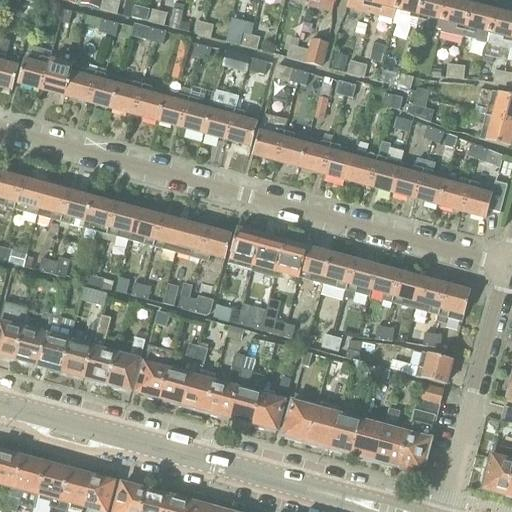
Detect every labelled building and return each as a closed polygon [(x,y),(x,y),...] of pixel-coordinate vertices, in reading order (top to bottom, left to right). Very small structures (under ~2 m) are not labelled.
[(2,0),(0,8),(8,10),(11,0),(2,0)] [(20,0),(11,0),(8,10),(18,13),(20,0)] [(82,0),(82,5),(98,9),(100,0),(82,0)] [(103,0),(100,11),(109,13),(112,0),(103,0)] [(112,0),(109,13),(117,15),(120,2),(112,0)] [(308,0),(309,1),(307,9),(332,15),(335,0),(308,0)] [(348,0),(347,9),(369,15),(373,0),(348,0)] [(373,0),(369,15),(393,21),(395,10),(397,0),(373,0)] [(393,21),(392,22),(416,28),(417,26),(419,18),(423,0),(397,0),(395,10),(393,21)] [(423,0),(419,18),(417,26),(439,32),(447,0),(445,0),(423,0)] [(447,0),(439,32),(440,32),(462,38),(470,6),(447,0)] [(470,6),(462,38),(486,44),(494,12),(470,6)] [(169,28),(179,31),(184,9),(174,7),(169,28)] [(51,21),(60,24),(64,11),(55,8),(51,21)] [(146,23),(155,25),(158,12),(150,10),(146,23)] [(64,11),(60,24),(69,26),(72,13),(64,11)] [(167,14),(158,12),(155,25),(164,28),(167,14)] [(511,16),(494,12),(486,44),(487,44),(509,50),(511,37),(511,16)] [(99,33),(108,36),(111,23),(87,17),(85,25),(100,29),(99,33)] [(193,35),(202,38),(205,24),(196,22),(193,35)] [(119,25),(111,23),(108,36),(116,38),(119,25)] [(205,24),(202,38),(210,40),(213,26),(205,24)] [(356,33),(365,36),(368,26),(358,24),(356,33)] [(131,38),(153,43),(157,31),(135,25),(134,29),(131,38)] [(123,26),(120,39),(130,42),(131,38),(134,29),(123,26)] [(167,33),(157,31),(153,43),(163,46),(167,33)] [(239,47),(248,49),(251,36),(243,34),(239,47)] [(260,38),(251,36),(248,49),(257,51),(260,38)] [(0,87),(13,91),(19,69),(21,62),(6,58),(10,43),(1,40),(0,44),(0,87)] [(309,51),(296,48),(293,61),(303,64),(304,63),(305,64),(322,68),(329,45),(312,40),(309,51)] [(191,45),(180,42),(171,78),(181,81),(191,45)] [(191,58),(200,60),(203,47),(194,45),(191,58)] [(385,47),(374,45),(370,60),(381,63),(385,47)] [(286,59),(293,61),(296,48),(289,46),(286,59)] [(203,47),(200,60),(208,62),(211,49),(203,47)] [(26,55),(18,85),(44,91),(52,62),(26,55)] [(238,70),(248,72),(251,60),(241,57),(238,70)] [(327,71),(346,75),(349,63),(331,58),(327,71)] [(268,64),(251,60),(248,72),(264,76),(268,64)] [(52,62),(44,91),(67,98),(75,68),(52,62)] [(351,62),(347,76),(356,78),(359,64),(351,62)] [(367,66),(359,64),(356,78),(364,80),(367,66)] [(446,79),(455,80),(456,66),(447,65),(446,79)] [(274,79),(289,83),(292,70),(277,66),(274,79)] [(465,67),(456,66),(455,80),(464,81),(465,67)] [(75,68),(67,98),(91,104),(99,75),(75,68)] [(289,83),(297,85),(301,72),(292,70),(289,83)] [(372,81),(378,83),(381,72),(375,70),(372,81)] [(301,72),(297,85),(306,88),(309,75),(301,72)] [(493,84),(501,86),(504,73),(496,72),(493,84)] [(511,75),(504,73),(501,86),(510,88),(511,78),(511,75)] [(392,87),(401,89),(405,76),(396,74),(392,87)] [(99,75),(91,104),(114,111),(122,81),(99,75)] [(413,78),(405,76),(401,89),(409,91),(413,78)] [(323,78),(320,90),(314,119),(323,121),(333,81),(323,78)] [(122,81),(114,111),(137,117),(145,87),(122,81)] [(335,95),(344,98),(348,85),(339,82),(335,95)] [(348,85),(344,98),(353,100),(356,87),(348,85)] [(145,87),(137,117),(159,123),(167,93),(145,87)] [(417,89),(415,97),(426,100),(428,101),(430,92),(417,89)] [(167,93),(159,123),(182,129),(190,99),(167,93)] [(486,116),(486,117),(511,123),(511,98),(492,93),(491,97),(486,116)] [(214,106),(206,135),(229,142),(237,112),(236,112),(239,100),(216,94),(213,106),(214,106)] [(391,110),(394,97),(386,95),(382,108),(391,110)] [(394,97),(391,110),(400,112),(403,99),(394,97)] [(426,100),(415,97),(410,117),(421,121),(423,110),(425,110),(428,101),(426,100)] [(190,99),(182,129),(206,135),(214,106),(213,106),(190,99)] [(237,112),(229,142),(251,148),(259,118),(237,112)] [(475,113),(472,123),(483,126),(479,140),(505,147),(509,148),(511,138),(511,123),(486,117),(486,116),(475,113)] [(397,119),(394,130),(409,134),(412,123),(397,119)] [(428,127),(423,140),(431,143),(436,131),(428,127)] [(259,134),(253,156),(278,163),(285,133),(276,131),(274,138),(259,134)] [(436,131),(431,143),(440,146),(445,134),(436,131)] [(285,133),(278,163),(301,169),(309,140),(285,133)] [(454,148),(455,148),(457,139),(448,136),(444,148),(453,151),(454,148)] [(309,140),(301,169),(324,176),(332,146),(309,140)] [(468,144),(459,141),(454,153),(463,157),(468,144)] [(379,159),(371,188),(393,194),(401,165),(404,154),(389,150),(390,147),(382,145),(378,158),(379,159)] [(468,158),(477,161),(480,148),(473,145),(468,158)] [(332,146),(324,176),(347,182),(355,152),(332,146)] [(500,171),(503,157),(480,148),(477,161),(500,171)] [(355,152),(347,182),(371,188),(379,159),(378,158),(377,158),(355,152)] [(401,165),(393,194),(416,201),(427,162),(418,160),(415,169),(401,165)] [(427,162),(416,201),(440,207),(447,178),(433,174),(436,165),(427,162)] [(511,171),(511,165),(504,163),(501,175),(510,177),(511,171)] [(0,175),(0,207),(13,211),(21,181),(0,175)] [(447,178),(440,207),(463,213),(470,184),(447,178)] [(21,181),(13,211),(36,217),(44,187),(21,181)] [(470,184),(463,213),(486,219),(488,211),(500,214),(507,186),(495,183),(493,190),(470,184)] [(44,187),(36,217),(59,223),(67,193),(44,187)] [(67,193),(59,223),(69,226),(71,218),(85,222),(91,200),(67,193)] [(85,222),(83,230),(96,233),(105,235),(113,206),(91,200),(85,222)] [(113,206),(105,235),(114,238),(128,242),(136,212),(113,206)] [(136,212),(128,242),(143,246),(152,248),(160,218),(136,212)] [(160,218),(152,248),(160,250),(175,254),(183,224),(160,218)] [(183,224),(175,254),(189,258),(198,260),(206,231),(183,224)] [(206,231),(198,260),(207,263),(209,255),(225,260),(231,238),(206,231)] [(237,231),(228,266),(252,272),(261,237),(237,231)] [(261,237),(252,272),(275,278),(276,273),(284,243),(261,237)] [(284,243),(276,273),(298,279),(306,249),(284,243)] [(12,251),(9,264),(24,268),(28,252),(13,248),(12,251)] [(12,251),(4,249),(1,262),(9,264),(12,251)] [(306,249),(298,279),(322,286),(330,256),(306,249)] [(330,256),(322,286),(345,292),(353,262),(330,256)] [(38,272),(48,275),(52,262),(42,259),(38,272)] [(48,275),(65,280),(70,262),(59,259),(58,264),(52,262),(48,275)] [(353,262),(345,292),(369,298),(371,291),(377,269),(353,262)] [(377,269),(371,291),(384,294),(382,302),(392,305),(400,275),(377,269)] [(400,275),(392,305),(415,311),(423,281),(400,275)] [(84,288),(91,290),(95,278),(87,276),(84,288)] [(95,278),(91,290),(111,295),(114,283),(95,278)] [(119,279),(116,293),(126,295),(126,296),(130,282),(119,279)] [(423,281),(415,311),(438,317),(439,317),(447,287),(423,281)] [(131,297),(139,299),(143,286),(134,284),(131,297)] [(177,309),(186,312),(190,299),(192,287),(183,285),(177,309)] [(143,286),(139,299),(148,301),(151,288),(143,286)] [(169,286),(164,305),(174,308),(179,289),(169,286)] [(438,317),(437,323),(446,325),(447,319),(462,324),(470,294),(447,287),(439,317),(438,317)] [(94,302),(96,292),(91,290),(85,289),(82,299),(94,302)] [(190,299),(186,312),(205,317),(209,315),(213,302),(198,297),(197,301),(190,299)] [(5,304),(0,320),(0,357),(2,358),(3,361),(10,363),(13,361),(15,361),(23,330),(29,310),(15,307),(5,304)] [(52,316),(38,367),(48,370),(49,373),(57,375),(59,373),(61,374),(70,343),(71,343),(74,331),(58,327),(63,309),(55,307),(52,316)] [(228,323),(236,325),(240,312),(232,310),(228,323)] [(240,312),(236,325),(246,328),(249,315),(240,312)] [(172,317),(157,313),(154,327),(169,331),(172,317)] [(23,330),(15,361),(17,362),(18,365),(26,367),(28,365),(38,367),(52,316),(43,314),(41,325),(39,324),(36,332),(36,334),(23,330)] [(101,320),(85,380),(95,383),(96,386),(103,388),(106,386),(108,386),(116,355),(103,352),(111,320),(102,317),(101,320)] [(70,343),(61,374),(64,374),(65,377),(72,379),(75,377),(85,380),(101,320),(97,319),(90,326),(86,338),(87,339),(85,346),(85,347),(71,343),(70,343)] [(275,336),(282,338),(286,325),(278,323),(275,336)] [(295,327),(286,325),(282,338),(292,340),(295,327)] [(230,327),(226,338),(241,342),(245,331),(230,327)] [(374,341),(383,342),(385,329),(376,327),(374,341)] [(385,329),(383,342),(392,343),(394,330),(385,329)] [(423,348),(432,348),(433,335),(424,334),(423,348)] [(321,348),(329,350),(334,338),(324,335),(321,348)] [(441,335),(433,335),(432,348),(440,349),(441,335)] [(342,340),(334,338),(329,350),(338,353),(342,340)] [(116,355),(108,386),(110,387),(111,390),(119,392),(121,390),(132,393),(146,342),(135,339),(130,359),(116,355)] [(168,369),(160,400),(162,401),(163,404),(170,406),(173,404),(183,407),(199,348),(188,345),(181,372),(168,369)] [(199,348),(183,407),(193,409),(194,412),(201,414),(204,412),(206,413),(215,382),(200,378),(208,350),(199,348)] [(148,349),(136,394),(146,397),(147,400),(155,402),(157,400),(160,400),(168,369),(171,356),(148,349)] [(347,350),(344,359),(357,363),(360,353),(347,350)] [(305,353),(302,367),(309,368),(312,355),(305,353)] [(422,354),(416,378),(445,386),(452,362),(422,354)] [(215,382),(206,413),(208,413),(209,417),(217,419),(219,416),(229,419),(242,371),(246,358),(235,355),(228,385),(227,385),(215,382)] [(350,377),(352,367),(343,365),(340,374),(350,377)] [(390,372),(375,368),(373,377),(388,380),(390,372)] [(242,371),(229,419),(239,422),(241,425),(248,427),(250,425),(253,426),(261,395),(248,391),(253,373),(242,371)] [(278,391),(287,394),(291,381),(282,379),(278,391)] [(421,384),(408,434),(399,469),(422,475),(431,440),(444,391),(421,384)] [(261,395),(253,426),(255,426),(256,429),(264,431),(266,429),(277,432),(285,401),(261,395)] [(339,416),(329,450),(340,453),(341,456),(347,457),(350,456),(352,457),(362,422),(350,418),(356,400),(345,397),(339,416)] [(292,403),(283,438),(293,441),(295,443),(301,445),(303,443),(306,444),(316,409),(292,403)] [(511,425),(511,409),(504,408),(500,422),(511,425)] [(316,409),(306,444),(309,445),(310,447),(317,449),(319,448),(329,450),(339,416),(330,413),(316,409)] [(385,428),(375,463),(385,466),(387,468),(393,470),(395,468),(399,469),(408,434),(395,431),(400,413),(389,410),(384,427),(385,428)] [(362,422),(352,457),(355,458),(356,460),(363,462),(365,460),(375,463),(385,428),(384,427),(362,422)] [(511,451),(494,447),(483,492),(493,495),(495,497),(501,499),(503,497),(506,498),(511,475),(511,451)] [(0,452),(0,486),(4,487),(2,496),(4,497),(1,509),(8,511),(23,459),(12,456),(10,453),(4,452),(2,453),(0,452)] [(23,459),(8,511),(11,511),(16,511),(18,507),(34,511),(38,496),(39,496),(47,465),(45,465),(46,463),(32,459),(31,461),(23,459)] [(47,465),(39,496),(40,497),(51,500),(49,509),(50,509),(48,511),(58,511),(59,511),(61,502),(70,472),(58,469),(57,466),(51,465),(49,466),(47,465)] [(70,472),(61,502),(69,504),(72,505),(70,509),(81,511),(83,511),(93,478),(90,477),(89,475),(83,473),(81,475),(70,472)] [(83,511),(107,511),(115,484),(108,482),(108,480),(96,477),(95,478),(93,478),(83,511)] [(140,511),(146,492),(122,486),(115,511),(140,511)] [(146,492),(140,511),(164,511),(168,498),(158,496),(159,493),(146,490),(146,492)] [(189,511),(192,502),(179,499),(178,501),(168,498),(164,511),(189,511)] [(189,511),(213,511),(214,511),(204,508),(205,506),(192,502),(189,511)]
